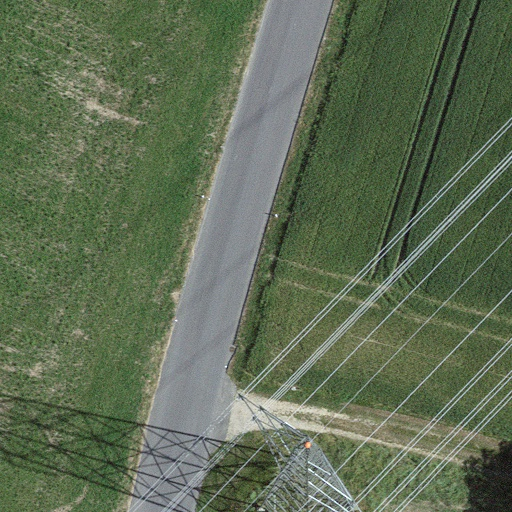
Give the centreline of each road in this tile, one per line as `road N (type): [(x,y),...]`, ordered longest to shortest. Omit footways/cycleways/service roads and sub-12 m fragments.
road 1 (tertiary): [(166,511),(176,449),(306,0)]
road 2 (track): [(511,467),(333,422),(235,415),(182,429)]
